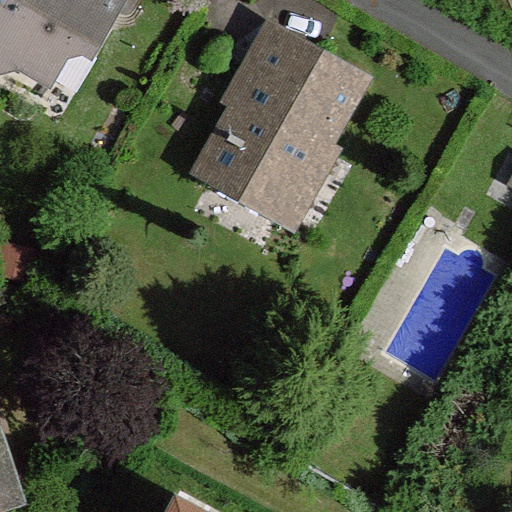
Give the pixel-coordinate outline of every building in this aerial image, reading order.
[(88,48),(115,0),(19,0),(19,1),(0,6),(0,64),(21,59),(48,74),(62,49),(82,44),(88,48)] [(225,93),(243,103),(280,35),(262,26),(225,93)] [(280,35),(243,103),(203,169),(278,214),(317,147),(355,80),(280,35)] [(334,157),(317,147),(278,214),(295,223),(334,157)] [(0,501),(12,498),(0,461),(0,501)]
